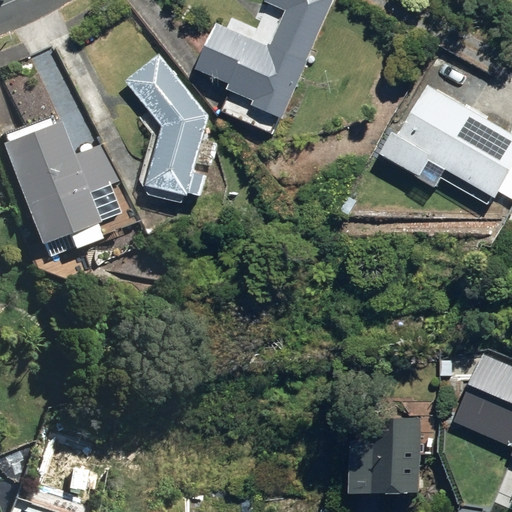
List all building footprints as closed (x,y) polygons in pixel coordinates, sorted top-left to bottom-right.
[(200,76),(292,114),(339,0),(272,0),(292,8),(278,44),(223,21),(200,76)] [(132,79),(169,124),(156,182),(197,191),(214,114),(164,53),(132,79)] [(501,192),(511,173),(511,127),(435,83),(407,132),(400,128),(387,150),(427,173),(437,156),(501,192)] [(6,140),(43,240),(103,218),(66,118),(6,140)] [(511,365),(489,356),(460,426),(511,447),(511,365)] [(428,487),(429,415),(360,414),(359,486),(428,487)]
